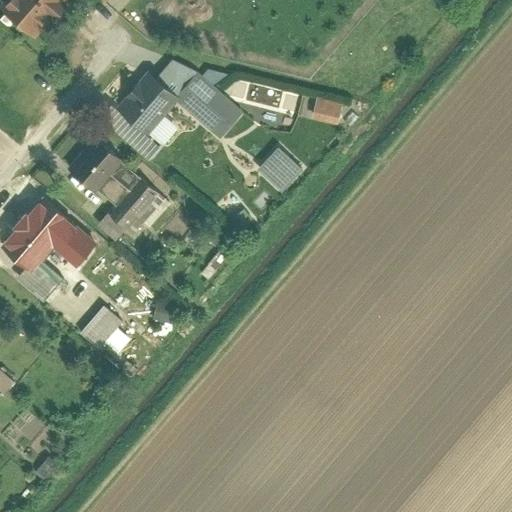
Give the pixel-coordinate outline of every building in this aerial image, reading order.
[(13,0),(10,4),(42,33),(72,0),(13,0)] [(157,69),(124,107),(152,131),(184,95),(185,93),(157,69)] [(251,108),(205,70),(185,93),(184,95),(230,133),(251,108)] [(342,121),(346,99),(319,94),(315,116),(342,121)] [(105,132),(74,167),(99,190),(130,155),(105,132)] [(260,165),(285,190),(308,167),(283,142),(260,165)] [(150,173),(106,222),(124,239),(169,189),(150,173)] [(53,194),(9,244),(37,268),(64,237),(90,259),(107,240),(53,194)] [(70,272),(55,260),(36,282),(51,295),(70,272)] [(130,318),(112,302),(88,331),(106,346),(130,318)] [(176,320),(178,308),(159,304),(156,316),(176,320)]
